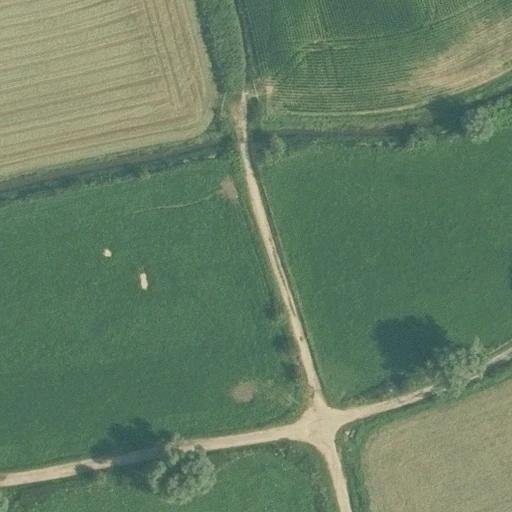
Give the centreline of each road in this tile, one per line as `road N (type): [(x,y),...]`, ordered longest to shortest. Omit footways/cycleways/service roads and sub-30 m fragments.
road 1 (track): [(321,420),(242,135),(250,92)]
road 2 (track): [(321,420),(0,480)]
road 3 (track): [(511,351),(398,400),(321,420)]
